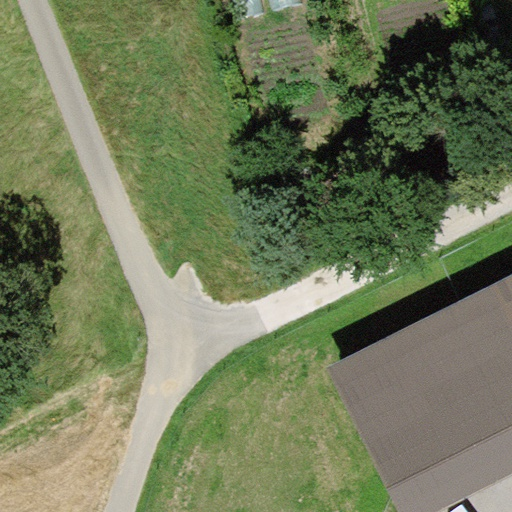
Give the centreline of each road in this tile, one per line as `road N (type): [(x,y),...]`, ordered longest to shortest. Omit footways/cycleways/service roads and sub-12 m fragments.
road 1 (track): [(141,511),(185,374),(149,320),(25,0)]
road 2 (track): [(511,206),(185,374)]
